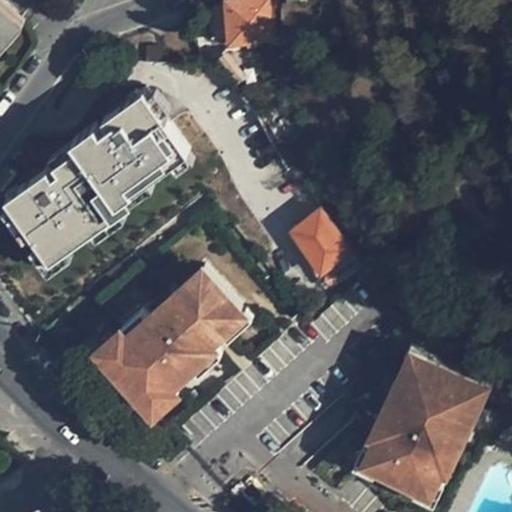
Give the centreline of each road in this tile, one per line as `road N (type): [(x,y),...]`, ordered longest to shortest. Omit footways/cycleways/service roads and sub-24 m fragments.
road 1 (residential): [(0,125),(85,36),(169,0)]
road 2 (tertiary): [(53,412),(170,511)]
